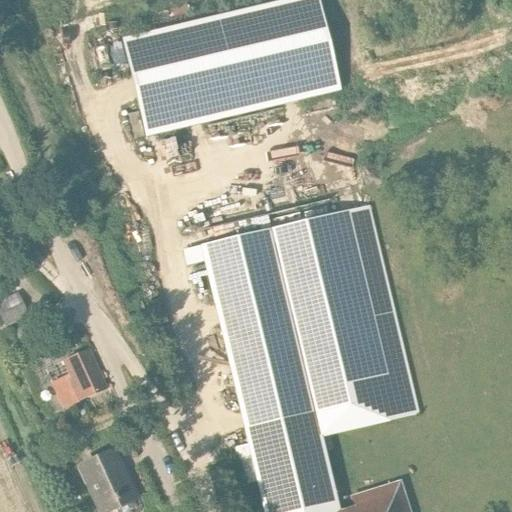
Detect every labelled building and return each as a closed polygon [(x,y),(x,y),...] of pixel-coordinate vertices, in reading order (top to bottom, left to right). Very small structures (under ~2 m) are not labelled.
[(296,99),(339,89),(317,0),(279,0),(121,38),(131,79),(144,135),(296,99)] [(366,208),(183,252),(186,266),(204,262),(247,446),(232,449),(241,486),(256,483),(262,511),(408,511),(401,483),(349,495),(352,508),(339,511),(321,439),(418,415),(369,207),(366,208)] [(16,293),(0,301),(0,320),(3,327),(27,316),(16,293)] [(61,410),(76,403),(106,390),(89,351),(61,363),(68,380),(51,387),(61,410)] [(111,452),(76,469),(96,511),(107,511),(117,508),(119,511),(136,511),(132,500),(134,499),(111,452)]
